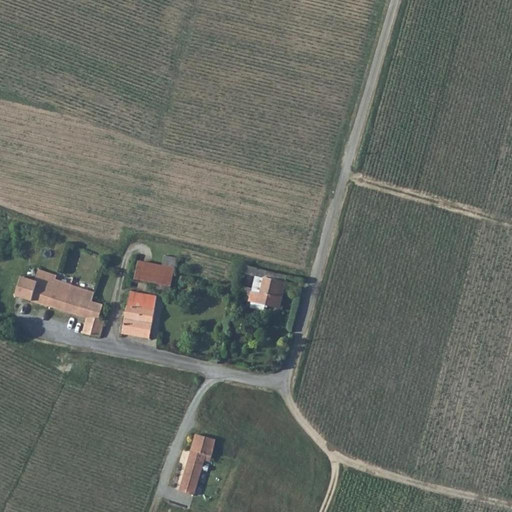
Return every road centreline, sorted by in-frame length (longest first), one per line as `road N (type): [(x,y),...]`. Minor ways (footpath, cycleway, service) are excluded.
road 1 (unclassified): [(20,323),(254,380),(284,373),(395,0)]
road 2 (track): [(336,455),(511,506)]
road 3 (track): [(511,224),(343,176)]
